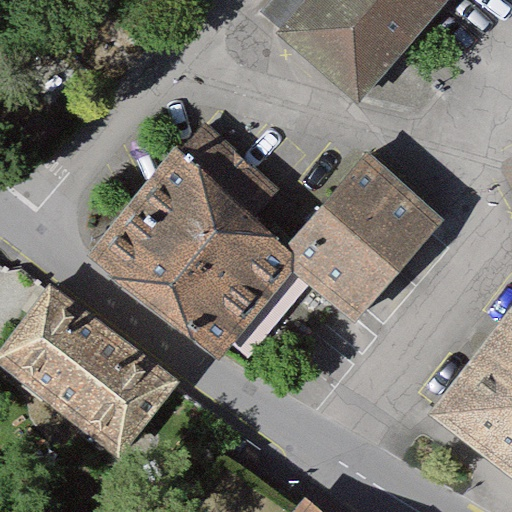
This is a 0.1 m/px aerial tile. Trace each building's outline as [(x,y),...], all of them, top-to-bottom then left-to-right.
[(454,0),(321,0),(287,40),(362,105),(454,0)] [(287,194),(208,128),(103,256),(235,358),(305,267),(287,250),(261,226),(287,194)] [(372,157),(287,250),(305,267),(364,321),(449,228),(372,157)] [(56,294),(0,365),(0,368),(130,471),(188,398),(56,294)] [(511,328),(439,428),(511,480),(511,328)]
